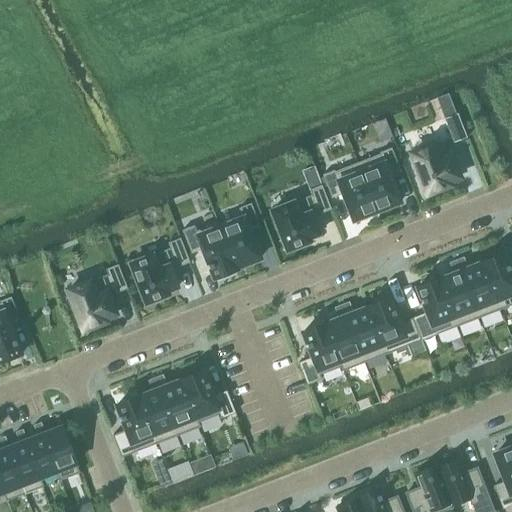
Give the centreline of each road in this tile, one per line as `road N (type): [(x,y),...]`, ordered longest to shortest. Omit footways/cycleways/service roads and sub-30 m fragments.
road 1 (residential): [(66,370),(511,197)]
road 2 (residential): [(227,511),(511,399)]
road 3 (residential): [(122,511),(66,370)]
